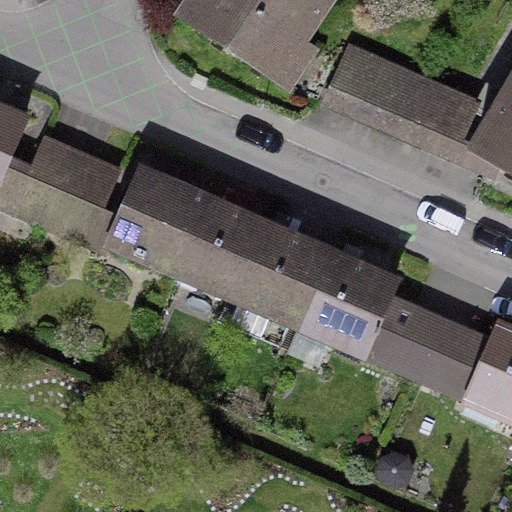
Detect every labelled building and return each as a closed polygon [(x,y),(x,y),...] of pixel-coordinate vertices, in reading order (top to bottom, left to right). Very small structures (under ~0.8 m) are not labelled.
[(187,0),(174,21),(292,98),(320,55),(311,48),(342,0),(349,0),(355,4),(358,0),(187,0)] [(511,62),(497,88),(456,159),(511,190),(511,62)] [(0,112),(0,196),(16,204),(12,213),(41,225),(48,208),(70,159),(41,146),(31,171),(6,161),(23,123),(0,112)] [(70,159),(48,208),(96,228),(105,208),(117,179),(93,169),(70,159)] [(178,274),(209,204),(198,199),(141,174),(123,216),(110,245),(178,274)] [(259,226),(209,204),(178,274),(239,301),(270,230),(259,226)] [(123,216),(105,208),(96,228),(48,208),(41,225),(107,253),(110,245),(123,216)] [(271,229),(270,230),(239,301),(240,301),(230,324),(260,337),(270,314),(301,328),(331,257),(332,255),(321,251),(271,229)] [(383,280),(331,257),(301,328),(416,378),(441,322),(388,299),(394,285),(383,280)] [(511,419),(511,336),(500,331),(493,345),(441,322),(416,378),(511,419)]
